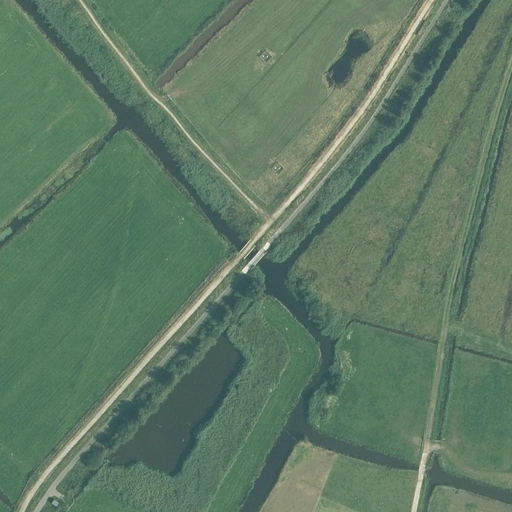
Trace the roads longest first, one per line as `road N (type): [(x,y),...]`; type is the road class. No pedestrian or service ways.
road 1 (track): [(431,0),(325,157),(39,482),(22,511)]
road 2 (track): [(511,475),(464,464),(449,446),(425,451),(449,296),(491,135)]
road 3 (track): [(270,221),(150,94),(78,0)]
